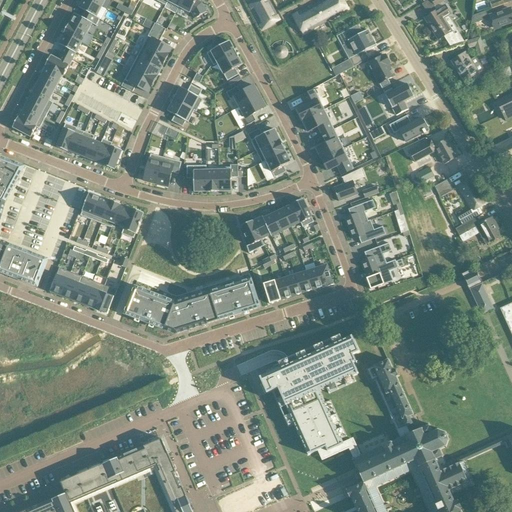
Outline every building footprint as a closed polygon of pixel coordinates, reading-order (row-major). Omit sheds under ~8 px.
[(83,0),(79,8),(85,11),(96,18),(97,17),(102,7),(88,0),(83,0)] [(182,0),(179,7),(190,13),(190,12),(192,13),(195,19),(207,13),(202,3),(197,0),(196,0),(182,0)] [(268,0),(258,0),(248,6),(261,30),(280,20),(268,0)] [(322,0),(313,5),(293,16),(303,34),(328,21),(328,20),(348,9),(342,0),(322,0)] [(494,0),(495,1),(489,3),(492,9),(508,3),(506,0),(494,0)] [(237,7),(246,26),(254,22),(245,3),(237,7)] [(438,10),(425,18),(438,40),(444,37),(450,47),(464,42),(458,33),(450,38),(448,34),(452,31),(444,20),(451,15),(445,6),(439,11),(438,10)] [(494,28),(511,21),(511,13),(510,9),(489,16),(494,28)] [(70,24),(69,24),(87,34),(92,24),(96,26),(100,19),(97,17),(96,18),(85,11),(81,17),(75,14),(70,24)] [(471,25),(488,19),(485,11),(473,16),(471,25)] [(69,24),(64,34),(82,43),(87,34),(69,24),(70,24),(69,24)] [(155,24),(151,30),(162,36),(166,30),(155,24)] [(358,25),(337,37),(343,48),(350,44),(356,55),(356,56),(365,51),(375,45),(375,46),(376,45),(375,45),(368,31),(368,30),(367,30),(362,33),(358,25)] [(151,30),(142,47),(166,60),(171,49),(159,42),(162,36),(151,30)] [(64,34),(59,45),(65,48),(62,54),(73,60),(76,54),(82,43),(64,34)] [(479,38),(467,41),(469,48),(475,47),(477,53),(483,51),(479,38)] [(216,48),(207,54),(213,66),(218,64),(217,63),(236,53),(234,49),(233,49),(229,41),(221,46),(220,45),(215,47),(216,48)] [(142,47),(136,58),(160,71),(166,60),(142,47)] [(236,53),(217,63),(218,64),(227,81),(239,75),(236,69),(242,65),(238,58),(238,57),(236,53)] [(488,76),(475,56),(470,59),(466,53),(452,61),(465,82),(468,80),(469,81),(470,80),(470,79),(471,77),(474,83),(479,80),(480,81),(488,76)] [(51,56),(45,67),(46,67),(63,76),(64,77),(73,60),(62,54),(58,60),(51,56)] [(383,56),(368,64),(382,89),(391,85),(388,79),(394,76),(388,65),(390,64),(386,55),(384,56),(383,56)] [(106,56),(96,73),(104,77),(105,77),(104,76),(112,61),(113,61),(113,60),(106,56)] [(136,58),(130,70),(154,82),(160,71),(136,58)] [(333,68),(332,69),(336,77),(349,69),(346,64),(342,66),(341,64),(333,68)] [(46,67),(42,75),(58,84),(63,76),(46,67)] [(130,70),(121,87),(133,92),(136,86),(148,93),(154,82),(130,70)] [(197,74),(193,80),(199,84),(203,77),(197,74)] [(42,75),(37,84),(54,93),(58,84),(42,75)] [(78,77),(76,82),(80,85),(81,85),(84,80),(78,77)] [(37,84),(33,92),(49,101),(54,93),(37,84)] [(392,89),(384,93),(396,116),(408,110),(404,102),(414,96),(407,84),(393,92),(392,89)] [(176,95),(174,99),(194,110),(194,111),(196,112),(203,100),(199,97),(202,91),(191,85),(188,91),(180,87),(176,95)] [(237,87),(226,93),(230,99),(234,97),(240,107),(260,96),(259,95),(260,94),(256,87),(255,88),(253,85),(240,93),(237,87)] [(307,104),(297,109),(302,121),(325,110),(315,90),(303,96),(307,104)] [(33,92),(28,101),(49,112),(54,103),(49,101),(33,92)] [(511,94),(497,101),(500,107),(511,101),(511,94)] [(260,96),(240,107),(245,118),(241,120),(245,126),(256,120),(252,115),(266,107),(260,96)] [(172,104),(167,112),(175,115),(172,121),(182,127),(186,121),(188,123),(194,111),(194,110),(174,99),(171,104),(172,104)] [(28,101),(24,109),(44,120),(49,112),(28,101)] [(20,117),(19,118),(37,127),(40,129),(44,120),(24,109),(20,117)] [(325,110),(302,121),(308,132),(318,127),(322,135),(334,129),(325,110)] [(407,116),(389,125),(394,134),(400,131),(406,142),(424,133),(424,134),(426,133),(426,132),(428,131),(427,129),(428,128),(424,120),(422,120),(421,118),(411,124),(407,116)] [(19,117),(13,128),(31,138),(37,127),(19,118),(20,117),(19,117)] [(66,124),(56,148),(68,152),(68,151),(77,129),(77,128),(66,124)] [(168,128),(165,135),(176,140),(179,133),(168,128)] [(77,129),(68,151),(77,154),(85,133),(77,129)] [(259,129),(248,134),(256,151),(279,140),(274,129),(262,135),(259,129)] [(326,144),(316,149),(322,160),(344,149),(334,129),(322,135),(326,144)] [(85,133),(77,154),(86,158),(92,140),(93,141),(95,136),(85,133)] [(500,167),(511,160),(511,138),(491,148),(500,167)] [(101,144),(94,161),(103,164),(104,165),(111,146),(113,143),(103,139),(101,144)] [(279,140),(256,151),(262,163),(266,161),(285,152),(286,152),(280,139),(279,140)] [(431,139),(409,152),(415,162),(437,150),(445,165),(458,157),(447,139),(435,146),(431,139)] [(92,140),(86,158),(94,161),(101,144),(93,141),(92,140)] [(103,164),(103,166),(114,170),(122,151),(111,146),(104,165),(103,164)] [(344,149),(322,160),(327,171),(338,166),(342,175),(354,169),(344,149)] [(285,152),(266,161),(274,178),(286,172),(283,166),(291,162),(286,152),(285,152)] [(145,174),(143,179),(144,179),(144,181),(156,184),(163,158),(151,154),(146,174),(145,174)] [(0,272),(37,287),(38,287),(38,286),(48,260),(48,259),(10,244),(0,240),(0,223),(6,203),(6,202),(7,201),(25,167),(24,166),(0,156),(0,272)] [(163,158),(156,184),(158,185),(158,186),(165,188),(166,187),(168,187),(172,173),(178,174),(181,162),(163,158)] [(230,168),(219,168),(219,192),(231,191),(231,178),(238,177),(238,171),(238,165),(230,165),(230,168)] [(206,166),(187,166),(187,178),(194,178),(194,192),(206,192),(206,168),(206,166)] [(429,167),(415,175),(420,184),(434,176),(429,167)] [(206,168),(206,192),(219,192),(219,168),(206,168)] [(345,184),(334,188),(339,202),(358,194),(353,182),(358,180),(358,179),(364,177),(362,172),(363,172),(361,169),(362,169),(362,168),(342,178),(342,179),(343,178),(345,184)] [(472,209),(458,217),(463,225),(483,213),(479,207),(485,204),(471,179),(459,186),(472,209)] [(447,180),(434,187),(437,193),(449,186),(447,180)] [(377,186),(362,192),(365,198),(379,193),(377,186)] [(82,211),(80,216),(92,220),(100,197),(89,193),(82,211)] [(100,197),(92,220),(102,224),(110,201),(100,197)] [(303,199),(292,204),(292,205),(300,223),(303,228),(314,222),(303,199)] [(110,201),(102,224),(112,228),(114,224),(113,224),(121,205),(110,200),(110,201)] [(351,216),(345,218),(349,229),(368,222),(368,221),(365,212),(376,208),(373,200),(348,209),(351,216)] [(121,205),(113,224),(114,224),(124,228),(125,228),(132,209),(131,209),(121,205)] [(292,205),(282,209),(291,227),(300,223),(292,205)] [(124,228),(122,234),(134,239),(138,228),(141,220),(144,213),(132,208),(131,209),(132,209),(125,228),(124,228)] [(282,209),(273,214),(281,232),(291,227),(282,209)] [(263,219),(271,235),(270,235),(271,237),(281,232),(273,214),(263,219)] [(263,217),(253,222),(261,239),(270,235),(271,235),(263,219),(263,217)] [(474,218),(457,228),(461,235),(475,227),(482,239),(483,238),(487,245),(500,237),(493,225),(496,224),(492,217),(478,225),(474,218)] [(368,222),(349,229),(353,239),(359,237),(361,244),(386,235),(383,227),(374,230),(370,220),(368,221),(368,222)] [(253,221),(241,226),(250,245),(247,246),(249,254),(265,246),(261,239),(253,222),(253,221)] [(367,259),(361,261),(366,272),(371,270),(387,264),(387,263),(383,255),(392,251),(389,243),(364,252),(367,259)] [(373,276),(367,278),(371,289),(393,281),(390,271),(398,268),(404,265),(402,259),(396,262),(395,260),(387,263),(387,264),(371,270),(373,276)] [(327,265),(317,268),(322,287),(333,284),(327,265)] [(59,268),(50,292),(50,293),(50,292),(61,296),(71,272),(59,268)] [(317,268),(306,272),(312,290),(322,287),(317,268)] [(71,272),(61,296),(73,301),(82,277),(71,272)] [(306,272),(296,275),(302,294),(312,290),(306,272)] [(468,276),(464,278),(465,282),(467,286),(481,279),(479,276),(477,272),(472,274),(468,276)] [(296,275),(285,278),(291,297),(302,294),(296,275)] [(82,277),(73,301),(84,305),(94,281),(82,277)] [(285,278),(275,281),(281,300),(291,297),(285,278)] [(125,313),(124,314),(126,315),(125,315),(164,330),(176,334),(219,321),(259,308),(260,308),(260,306),(252,281),(251,279),(250,280),(250,279),(210,292),(178,302),(177,303),(176,303),(176,302),(175,302),(136,287),(135,287),(134,288),(125,313)] [(483,283),(481,279),(467,286),(469,290),(470,289),(481,313),(481,314),(481,315),(483,314),(494,309),(482,284),(483,283)] [(94,281),(84,305),(96,310),(105,286),(94,281)] [(275,281),(264,284),(270,304),(281,301),(281,300),(275,281)] [(105,286),(96,310),(107,314),(117,290),(105,286)] [(506,319),(511,316),(511,302),(500,308),(500,310),(503,308),(504,311),(503,311),(506,317),(505,317),(506,319)] [(319,391),(326,388),(329,394),(356,381),(353,376),(358,373),(354,363),(356,362),(353,355),(359,352),(352,336),(343,340),(340,335),(278,362),(281,368),(260,378),(267,393),(272,391),(288,426),(294,424),(308,455),(319,450),(318,447),(329,443),(331,447),(342,442),(341,439),(347,436),(331,401),(325,403),(319,391)] [(447,438),(448,437),(449,436),(448,435),(447,434),(446,435),(445,433),(446,432),(445,431),(444,432),(439,430),(439,429),(437,429),(437,430),(432,432),(429,426),(431,426),(430,425),(429,425),(428,424),(427,424),(428,426),(422,428),(421,427),(420,428),(420,429),(410,434),(406,426),(412,424),(409,417),(413,415),(396,377),(398,376),(395,369),(393,370),(388,360),(374,366),(367,369),(372,381),(374,379),(401,438),(391,442),(387,434),(359,447),(354,436),(342,442),(331,447),(329,443),(318,447),(319,450),(323,459),(349,447),(354,458),(353,458),(353,459),(357,468),(358,471),(357,472),(356,471),(356,472),(356,474),(359,479),(360,481),(360,480),(362,479),(363,482),(362,483),(346,490),(347,491),(344,493),(344,492),(343,493),(346,499),(349,497),(350,498),(352,498),(357,511),(461,511),(460,509),(462,508),(458,500),(455,502),(451,494),(473,484),(463,462),(504,443),(506,447),(511,445),(511,446),(511,434),(458,459),(457,458),(456,458),(456,459),(451,462),(451,460),(449,461),(450,462),(446,464),(443,456),(444,456),(444,455),(442,455),(440,449),(445,447),(446,448),(447,447),(446,446),(448,440),(449,440),(449,439),(448,439),(447,438)] [(65,494),(21,511),(193,511),(162,439),(61,482),(65,494)]
